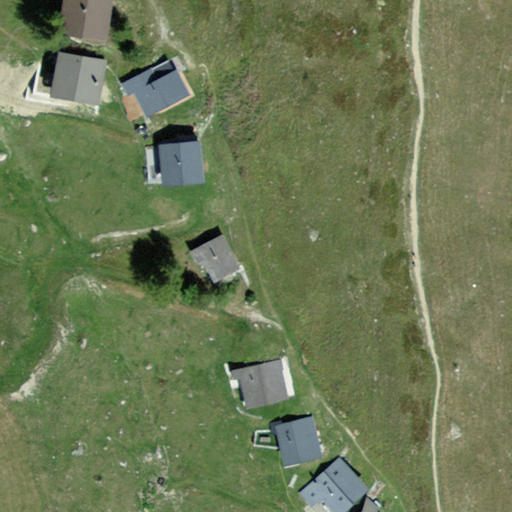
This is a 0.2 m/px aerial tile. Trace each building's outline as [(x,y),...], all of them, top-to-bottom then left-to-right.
[(66,0),(62,31),(102,37),(107,0),(66,0)] [(102,63),(61,55),(54,94),(96,101),(102,63)] [(170,63),(125,84),(129,92),(136,89),(148,113),(186,95),(170,63)] [(163,148),(166,183),(201,180),(198,145),(163,148)] [(205,257),(215,278),(236,268),(222,239),(192,253),(196,262),(205,257)] [(242,374),(249,406),(285,398),(278,363),(234,372),(235,376),(242,374)] [(310,421),(279,428),(287,462),(318,455),(310,421)] [(340,460),(303,493),(311,501),(319,493),(336,511),(339,511),(366,489),(340,460)]
